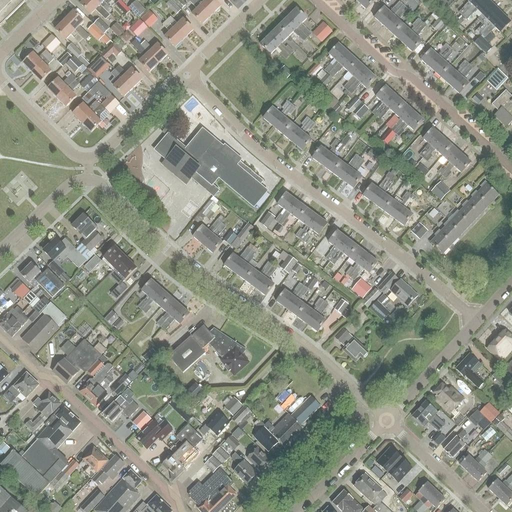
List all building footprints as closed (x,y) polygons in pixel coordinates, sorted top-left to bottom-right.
[(0,0),(0,26),(27,0),(0,0)] [(91,15),(95,10),(106,20),(110,16),(107,14),(93,0),(85,0),(81,5),(91,15)] [(93,0),(107,14),(111,10),(103,2),(105,0),(93,0)] [(175,15),(180,10),(171,0),(166,5),(175,15)] [(172,0),(182,10),(186,5),(181,0),(172,0)] [(202,25),(211,15),(202,5),(201,5),(198,2),(195,0),(191,0),(190,2),(197,9),(192,15),(202,25)] [(201,5),(202,5),(211,15),(220,7),(213,0),(206,0),(205,1),(203,0),(195,0),(198,2),(201,5)] [(358,0),(357,2),(365,10),(375,0),(358,0)] [(465,0),(469,3),(459,13),(463,17),(479,0),(465,0)] [(476,10),(482,16),(493,5),(487,0),(479,0),(463,17),(467,20),(476,10)] [(120,1),(116,5),(126,15),(130,11),(120,1)] [(140,17),(145,11),(136,2),(130,7),(140,17)] [(375,18),(384,27),(402,6),(399,3),(390,13),(384,8),(375,18)] [(482,35),(491,25),(502,14),(493,5),(482,16),(488,21),(483,26),(483,25),(477,31),(482,35)] [(398,20),(401,17),(407,10),(402,6),(384,27),(393,35),(403,24),(398,20)] [(287,18),(303,33),(306,30),(301,25),(307,19),(296,9),(287,18)] [(140,20),(149,28),(157,20),(149,11),(140,20)] [(64,22),(75,31),(83,39),(86,35),(82,31),(83,30),(79,27),(84,22),(73,12),(64,22)] [(511,22),(502,14),(491,25),(482,35),(485,38),(495,28),(500,33),(511,22)] [(298,37),(302,34),(303,33),(287,18),(278,27),(289,37),(293,32),(298,37)] [(438,19),(432,27),(436,31),(443,24),(438,19)] [(103,34),(109,29),(99,20),(94,25),(103,34)] [(138,38),(147,28),(139,20),(130,30),(138,38)] [(178,25),(174,21),(171,25),(174,29),(174,28),(184,39),(193,30),(183,20),(178,25)] [(421,23),(418,20),(412,27),(413,28),(411,31),(403,24),(393,35),(403,44),(412,33),(421,23)] [(162,25),(166,29),(171,25),(167,21),(162,25)] [(75,31),(64,22),(56,30),(66,40),(71,35),(79,43),(83,39),(75,31)] [(332,32),(324,23),(312,34),(321,43),(332,32)] [(412,52),(422,41),(417,37),(426,27),(421,23),(412,33),(403,44),(412,52)] [(174,29),(171,25),(166,29),(170,33),(165,37),(175,48),(184,39),(174,28),(174,29)] [(100,40),(104,36),(93,26),(89,30),(100,40)] [(119,26),(113,32),(119,38),(125,31),(119,26)] [(280,46),(285,51),(287,49),(282,44),(289,37),(278,27),(270,36),(280,46)] [(307,39),(311,35),(306,30),(303,33),(302,34),(307,39)] [(128,31),(123,36),(129,42),(134,37),(128,31)] [(304,43),(307,39),(302,34),(298,37),(304,43)] [(51,54),(60,44),(51,35),(42,45),(51,54)] [(280,55),(284,51),(285,51),(280,46),(270,36),(261,45),(271,55),(275,50),(280,55)] [(474,43),(486,54),(491,48),(480,37),(474,43)] [(141,46),(136,40),(131,45),(144,58),(139,62),(149,73),(159,64),(141,46)] [(145,42),(141,46),(159,64),(168,55),(158,45),(152,50),(145,42)] [(114,44),(102,56),(107,60),(114,54),(117,57),(122,52),(114,44)] [(329,75),(334,69),(334,68),(338,64),(340,65),(350,54),(339,44),(329,55),(336,62),(332,66),(330,65),(325,71),(329,75)] [(444,54),(444,55),(450,48),(446,44),(440,51),(441,52),(444,54)] [(80,56),(82,55),(71,45),(67,49),(77,59),(80,56)] [(288,48),(287,49),(285,51),(284,51),(289,57),(293,53),(288,48)] [(454,52),(450,48),(444,55),(446,57),(448,58),(454,52)] [(441,59),(440,58),(444,54),(441,52),(438,56),(431,50),(421,61),(431,70),(441,59)] [(284,51),(280,55),(286,60),(289,57),(284,51)] [(43,64),(42,63),(46,60),(50,56),(46,52),(38,59),(33,54),(23,64),(32,74),(43,64)] [(68,54),(59,64),(62,68),(72,58),(68,54)] [(349,74),(359,63),(350,54),(340,65),(338,64),(334,68),(334,69),(329,75),(332,78),(343,68),(349,74)] [(450,67),(443,61),(446,57),(444,55),(444,54),(440,58),(441,59),(431,70),(440,78),(450,67)] [(51,72),(46,67),(54,60),(50,56),(46,60),(42,63),(43,64),(32,74),(41,82),(51,72)] [(80,56),(77,59),(87,68),(90,65),(80,56)] [(94,77),(107,64),(100,57),(87,70),(94,77)] [(82,67),(74,58),(66,65),(75,74),(82,67)] [(461,70),(463,72),(469,65),(465,61),(459,68),(461,70)] [(357,81),(358,81),(368,71),(359,63),(349,74),(353,77),(343,88),(347,92),(353,86),(352,86),(357,81)] [(311,77),(321,67),(318,64),(308,74),(311,77)] [(467,75),(473,69),(469,65),(463,72),(465,74),(467,75)] [(119,67),(115,70),(119,74),(123,78),(133,89),(142,80),(132,69),(126,75),(123,71),(119,67)] [(291,74),(284,67),(279,72),(286,79),(291,74)] [(450,86),(459,76),(463,72),(461,70),(457,74),(450,67),(440,78),(450,86)] [(500,68),(488,79),(498,90),(510,78),(500,68)] [(123,78),(119,74),(115,70),(111,74),(115,78),(119,82),(114,87),(124,97),(133,89),(123,78)] [(317,76),(318,77),(322,80),(327,75),(322,70),(317,76)] [(376,79),(368,71),(358,81),(357,81),(352,86),(353,86),(347,92),(351,96),(361,85),(366,89),(376,79)] [(463,72),(459,76),(450,86),(459,95),(469,84),(462,78),(465,74),(463,72)] [(481,74),(475,80),(480,84),(485,78),(481,74)] [(97,83),(90,75),(79,85),(87,93),(97,83)] [(324,88),(332,79),(327,75),(319,84),(324,88)] [(48,89),(57,98),(75,81),(71,77),(63,84),(58,79),(48,89)] [(66,107),(76,97),(71,92),(79,85),(75,81),(57,98),(66,107)] [(99,83),(88,93),(92,97),(102,87),(99,83)] [(110,94),(103,87),(98,92),(105,98),(106,97),(107,98),(110,94)] [(385,106),(386,106),(395,96),(385,87),(376,98),(382,103),(372,114),(376,117),(381,112),(381,111),(385,106)] [(499,112),(495,116),(507,128),(511,123),(511,124),(511,96),(506,91),(492,105),(499,112)] [(484,99),(478,93),(472,100),(478,105),(484,99)] [(333,108),(338,103),(331,95),(326,101),(333,108)] [(111,96),(101,105),(109,114),(119,104),(111,96)] [(396,116),(405,105),(395,96),(386,106),(385,106),(381,111),(381,112),(376,117),(380,121),(389,110),(396,116)] [(352,114),(361,104),(356,100),(347,110),(352,114)] [(73,115),(82,124),(100,107),(96,103),(89,110),(83,105),(73,115)] [(283,109),(287,112),(292,106),(287,103),(283,109)] [(358,119),(367,109),(362,105),(354,115),(358,119)] [(405,123),(405,124),(414,113),(405,105),(396,116),(400,119),(396,124),(397,124),(401,128),(405,123)] [(296,109),(292,106),(287,112),(291,115),(296,109)] [(104,111),(100,107),(82,124),(91,133),(101,123),(97,118),(104,111)] [(280,114),(273,108),(263,119),(274,128),(283,117),(283,116),(287,112),(283,109),(280,114)] [(283,116),(283,117),(274,128),(284,136),(294,125),(288,120),(291,116),(291,115),(287,112),(283,116)] [(405,123),(401,128),(403,130),(407,125),(414,131),(423,121),(414,113),(405,124),(405,123)] [(306,128),(311,122),(307,119),(302,125),(306,128)] [(315,126),(311,122),(306,128),(310,131),(315,126)] [(395,134),(400,128),(401,128),(397,124),(391,131),(395,134)] [(168,135),(173,129),(169,125),(162,133),(167,137),(168,135)] [(284,136),(294,145),(303,133),(294,125),(284,136)] [(404,131),(403,130),(401,128),(400,128),(395,134),(396,135),(399,137),(404,131)] [(419,155),(423,159),(428,153),(427,153),(441,136),(433,129),(423,140),(429,145),(419,155)] [(390,130),(381,140),(387,145),(396,135),(395,134),(391,131),(390,130)] [(191,179),(209,195),(213,198),(219,191),(213,186),(219,179),(254,208),(267,192),(260,186),(263,182),(258,178),(251,172),(240,162),(241,161),(224,146),(223,148),(203,131),(186,150),(168,135),(167,137),(154,151),(166,161),(162,165),(186,186),(191,179)] [(312,141),(303,133),(294,145),(303,152),(312,141)] [(432,157),(430,156),(435,150),(443,158),(452,146),(441,136),(427,153),(428,153),(423,159),(427,162),(432,157)] [(332,148),(336,150),(340,145),(336,142),(332,148)] [(340,145),(336,150),(335,151),(339,154),(344,148),(340,145)] [(443,158),(452,166),(462,155),(452,146),(443,158)] [(332,155),(335,151),(336,150),(332,148),(331,147),(327,152),(322,147),(313,159),(323,167),(332,155)] [(372,150),(368,154),(375,159),(378,155),(372,150)] [(323,167),(333,174),(342,163),(332,155),(323,167)] [(452,166),(461,174),(471,163),(462,155),(452,166)] [(356,166),(360,160),(356,157),(352,163),(356,166)] [(365,163),(360,160),(356,166),(360,169),(365,163)] [(333,174),(344,182),(352,171),(342,163),(333,174)] [(420,165),(416,169),(424,176),(428,172),(420,165)] [(344,182),(345,183),(354,190),(362,178),(356,174),(360,169),(356,166),(352,171),(344,182)] [(438,172),(442,176),(447,170),(448,170),(444,166),(438,172)] [(447,170),(442,176),(446,179),(452,173),(448,170),(447,170)] [(382,185),(386,189),(391,182),(386,179),(382,185)] [(395,186),(391,182),(386,189),(391,192),(395,186)] [(490,205),(498,197),(486,185),(487,184),(485,182),(481,186),(482,188),(478,192),(490,205)] [(448,192),(439,184),(432,192),(440,200),(448,192)] [(364,197),(374,204),(382,193),(372,185),(364,197)] [(481,215),(490,205),(478,192),(476,191),(472,196),(473,197),(469,202),(481,215)] [(393,200),(385,195),(382,193),(374,204),(384,212),(393,200)] [(285,211),(281,216),(284,219),(297,202),(287,194),(278,206),(285,211)] [(402,200),(407,204),(411,197),(407,194),(402,200)] [(411,197),(407,204),(411,207),(416,200),(411,197)] [(384,212),(395,220),(403,208),(393,200),(384,212)] [(201,213),(205,216),(216,204),(212,201),(201,213)] [(467,201),(462,206),(464,207),(459,212),(472,224),(481,215),(469,202),(467,201)] [(307,209),(297,202),(284,219),(288,221),(292,216),(299,221),(307,209)] [(395,220),(396,221),(405,227),(413,216),(403,208),(395,220)] [(317,217),(307,209),(299,221),(309,228),(317,217)] [(455,217),(450,222),(463,234),(472,224),(459,212),(458,211),(453,216),(455,217)] [(275,219),(269,213),(260,225),(267,230),(275,219)] [(102,240),(93,232),(96,229),(83,216),(72,227),(81,236),(82,235),(86,239),(82,243),(90,252),(102,240)] [(279,225),(284,219),(281,216),(280,216),(275,222),(279,225)] [(317,217),(309,228),(305,234),(308,236),(312,231),(319,236),(328,224),(317,217)] [(288,222),(288,221),(284,219),(279,225),(283,228),(288,222)] [(449,220),(444,225),(446,227),(441,231),(454,243),(463,234),(450,222),(449,220)] [(212,234),(212,235),(221,224),(217,221),(208,232),(203,227),(194,238),(202,245),(212,234)] [(420,240),(428,232),(420,223),(411,232),(420,240)] [(216,238),(225,227),(221,224),(212,235),(212,234),(202,245),(214,255),(223,244),(216,238)] [(254,229),(247,224),(237,238),(243,242),(254,229)] [(295,237),(300,240),(305,234),(300,230),(295,237)] [(454,243),(441,231),(440,230),(435,235),(436,236),(431,242),(443,254),(454,243)] [(223,240),(229,245),(237,237),(230,231),(223,240)] [(335,248),(331,253),(335,256),(339,251),(348,240),(338,232),(329,243),(335,248)] [(309,237),(308,236),(305,234),(300,240),(304,243),(309,237)] [(56,240),(44,252),(53,261),(54,260),(58,256),(63,261),(67,258),(78,269),(86,262),(74,249),(64,239),(60,244),(56,240)] [(339,251),(335,256),(339,259),(343,254),(349,259),(358,247),(348,240),(339,251)] [(349,259),(359,266),(359,267),(368,255),(358,247),(349,259)] [(115,248),(104,259),(114,270),(126,258),(115,248)] [(225,267),(235,274),(252,252),(248,249),(239,259),(234,255),(225,267)] [(235,274),(245,282),(254,270),(248,266),(256,255),(252,252),(235,274)] [(330,262),(330,263),(335,256),(331,253),(326,260),(330,262)] [(355,272),(359,275),(360,275),(364,270),(369,274),(378,263),(368,255),(359,267),(359,266),(355,272)] [(298,262),(290,256),(281,268),(289,274),(298,262)] [(339,259),(335,256),(330,263),(334,266),(339,259)] [(89,273),(100,262),(95,257),(84,267),(89,273)] [(114,270),(109,275),(113,280),(119,274),(125,280),(136,269),(126,258),(114,270)] [(323,270),(330,262),(326,260),(325,259),(319,267),(323,270)] [(42,275),(32,264),(21,275),(29,283),(34,288),(38,286),(52,299),(64,287),(47,270),(42,275)] [(245,282),(254,288),(256,289),(272,267),(268,264),(263,270),(260,275),(254,270),(245,282)] [(297,264),(292,271),(296,274),(299,271),(302,267),(298,264),(297,264)] [(276,270),(272,267),(256,289),(266,297),(275,286),(268,281),(276,270)] [(346,275),(350,278),(355,272),(351,268),(346,275)] [(83,270),(77,275),(80,279),(86,273),(83,270)] [(350,278),(354,281),(359,275),(355,272),(350,278)] [(63,273),(59,277),(66,285),(71,281),(63,273)] [(338,283),(342,277),(337,274),(333,279),(338,283)] [(398,280),(392,275),(378,290),(384,295),(389,290),(391,292),(390,292),(402,303),(401,304),(404,307),(405,306),(407,308),(418,297),(401,281),(399,283),(397,281),(398,280)] [(304,287),(311,291),(318,282),(311,277),(304,287)] [(152,301),(161,290),(152,281),(142,292),(148,297),(144,301),(144,302),(148,305),(151,300),(152,301)] [(360,281),(352,291),(363,300),(371,290),(360,281)] [(19,283),(11,291),(15,295),(17,297),(21,300),(29,292),(25,288),(25,289),(19,283)] [(110,295),(115,300),(127,289),(122,283),(110,295)] [(294,291),(295,291),(299,295),(304,288),(299,285),(294,291)] [(304,288),(299,295),(302,297),(303,298),(308,292),(304,288)] [(161,309),(171,298),(161,290),(152,301),(161,309)] [(296,299),(299,295),(295,291),(291,296),(286,292),(277,304),(287,311),(296,299)] [(362,304),(367,309),(381,295),(376,291),(362,304)] [(31,292),(23,299),(30,306),(37,298),(31,292)] [(287,311),(297,318),(306,307),(299,302),(302,297),(299,295),(296,299),(287,311)] [(57,328),(66,319),(50,304),(47,308),(37,298),(30,306),(40,316),(42,314),(45,316),(57,328)] [(167,314),(163,318),(167,321),(171,317),(180,306),(171,298),(161,309),(167,314)] [(314,306),(315,307),(319,310),(324,303),(319,300),(314,306)] [(341,315),(349,305),(341,300),(334,310),(341,315)] [(148,305),(144,302),(144,301),(138,307),(142,311),(148,305)] [(377,301),(369,309),(382,321),(390,313),(377,301)] [(329,307),(324,303),(319,310),(324,313),(329,307)] [(148,305),(142,311),(146,314),(151,308),(148,305)] [(167,321),(171,325),(175,320),(181,325),(190,314),(180,306),(171,317),(167,321)] [(14,310),(13,309),(0,322),(0,326),(6,332),(7,331),(7,329),(15,321),(15,320),(22,312),(17,307),(14,310)] [(316,314),(319,310),(315,307),(312,311),(306,307),(297,318),(307,326),(316,314)] [(320,317),(324,313),(319,310),(316,314),(307,326),(317,333),(326,321),(320,317)] [(395,321),(401,315),(397,311),(391,317),(395,321)] [(24,313),(22,312),(15,320),(15,321),(7,329),(7,331),(6,332),(12,338),(29,321),(28,319),(23,314),(24,313)] [(105,321),(112,327),(119,319),(112,313),(105,321)] [(59,329),(57,328),(45,316),(23,339),(36,353),(59,329)] [(161,328),(167,321),(163,318),(158,324),(161,328)] [(119,320),(113,326),(118,331),(124,324),(119,320)] [(165,331),(171,325),(167,321),(161,328),(165,331)] [(204,326),(168,357),(182,373),(206,354),(203,351),(202,350),(209,344),(224,361),(223,362),(234,375),(247,363),(242,357),(245,350),(225,337),(224,337),(213,330),(210,333),(204,326)] [(368,353),(344,330),(336,339),(346,348),(343,351),(355,363),(360,357),(362,359),(363,357),(364,358),(367,355),(366,354),(368,353)] [(499,362),(511,348),(511,337),(505,330),(486,350),(499,362)] [(101,357),(90,347),(84,341),(54,373),(66,385),(80,370),(85,374),(101,357)] [(149,365),(159,357),(152,349),(142,358),(149,365)] [(478,389),(483,384),(474,375),(481,367),(469,355),(456,370),(466,379),(467,378),(478,389)] [(102,367),(97,362),(87,372),(92,377),(102,367)] [(103,382),(103,383),(108,377),(111,375),(108,372),(113,368),(110,365),(107,365),(93,379),(96,381),(94,383),(91,381),(80,392),(86,399),(103,382)] [(0,382),(8,375),(0,366),(0,382)] [(507,393),(511,387),(511,385),(498,371),(492,377),(507,393)] [(277,384),(285,376),(281,372),(273,380),(277,384)] [(26,399),(39,385),(27,374),(14,387),(9,392),(8,391),(3,395),(12,403),(21,394),(26,399)] [(106,390),(114,382),(110,379),(113,377),(111,375),(108,377),(103,383),(103,382),(86,399),(95,407),(107,395),(103,392),(105,390),(106,390)] [(125,375),(110,390),(116,396),(131,381),(125,375)] [(199,398),(207,391),(199,383),(192,390),(199,398)] [(433,401),(448,415),(450,413),(453,410),(463,399),(451,388),(449,390),(442,384),(433,394),(436,397),(433,401)] [(47,418),(60,405),(49,394),(41,402),(38,399),(33,404),(47,418)] [(111,423),(122,412),(128,419),(139,408),(132,402),(129,405),(120,397),(103,415),(111,423)] [(241,407),(232,398),(223,408),(232,417),(241,407)] [(265,428),(273,436),(284,447),(302,429),(301,427),(321,407),(311,398),(291,418),(288,415),(274,429),(268,423),(265,426),(266,427),(265,428)] [(437,413),(426,403),(412,417),(423,427),(427,423),(437,433),(444,425),(434,416),(437,413)] [(236,426),(249,412),(244,407),(231,421),(236,426)] [(37,499),(64,469),(57,463),(60,460),(54,454),(81,424),(65,409),(62,412),(59,410),(45,426),(47,427),(41,434),(41,435),(38,439),(21,458),(14,452),(1,466),(37,499)] [(185,409),(180,414),(188,422),(193,417),(185,409)] [(478,411),(468,420),(475,427),(484,418),(478,411)] [(229,424),(225,421),(229,416),(225,412),(220,416),(219,415),(207,427),(205,428),(204,427),(200,431),(204,436),(210,430),(217,437),(229,424)] [(458,427),(464,420),(457,413),(454,417),(451,420),(458,427)] [(151,420),(145,414),(134,425),(140,431),(151,420)] [(24,426),(32,434),(45,420),(40,416),(33,424),(30,421),(24,426)] [(254,425),(260,431),(254,437),(268,452),(278,443),(272,437),(273,436),(265,428),(266,427),(265,426),(259,420),(254,425)] [(135,439),(146,449),(157,437),(161,441),(171,430),(163,422),(157,428),(151,422),(135,439)] [(511,441),(511,432),(502,422),(497,427),(511,441)] [(183,444),(163,465),(176,478),(185,469),(184,468),(198,454),(194,450),(204,440),(188,425),(176,438),(183,444)] [(240,427),(234,434),(239,439),(246,432),(240,427)] [(486,442),(495,434),(490,428),(481,436),(486,442)] [(466,435),(463,432),(456,438),(444,451),(452,459),(465,446),(460,441),(466,435)] [(441,446),(448,439),(442,433),(435,440),(441,446)] [(234,451),(240,445),(231,436),(225,442),(234,451)] [(3,442),(0,444),(0,450),(4,454),(10,449),(3,442)] [(222,465),(230,458),(220,448),(212,455),(222,465)] [(94,449),(83,460),(90,466),(84,472),(91,479),(97,473),(107,462),(94,449)] [(257,449),(248,459),(260,471),(270,461),(257,449)] [(376,463),(387,473),(401,459),(390,449),(376,463)] [(478,465),(482,461),(489,454),(485,451),(474,462),(469,457),(460,466),(469,474),(478,465)] [(236,453),(233,457),(233,459),(240,467),(234,472),(247,484),(257,475),(236,453)] [(492,458),(489,454),(482,461),(485,465),(492,458)] [(112,480),(116,475),(115,474),(124,465),(115,457),(93,480),(97,485),(101,481),(103,482),(108,477),(112,480)] [(205,465),(208,469),(212,474),(221,466),(213,457),(205,465)] [(412,469),(401,459),(387,473),(399,483),(412,469)] [(56,491),(68,478),(79,466),(73,461),(62,473),(50,486),(56,491)] [(486,466),(485,465),(482,461),(478,465),(469,474),(478,483),(486,474),(482,470),(486,466)] [(501,477),(510,469),(506,465),(497,473),(501,477)] [(199,483),(189,492),(189,497),(199,507),(198,509),(200,511),(219,511),(237,496),(229,488),(234,484),(220,469),(202,487),(199,483)] [(371,503),(376,507),(373,511),(374,511),(406,511),(400,503),(393,494),(394,493),(369,470),(365,475),(364,474),(353,487),(371,503)] [(125,511),(140,496),(134,490),(142,482),(130,471),(95,510),(96,511),(125,511)] [(488,490),(497,499),(506,489),(506,490),(510,485),(506,482),(505,481),(501,485),(497,481),(488,490)] [(506,489),(497,499),(506,507),(511,500),(511,495),(509,493),(511,490),(511,482),(510,485),(506,490),(506,489)] [(413,509),(416,511),(417,511),(436,492),(427,484),(415,497),(420,502),(413,509)] [(0,511),(27,511),(0,487),(0,511)] [(80,508),(84,511),(90,511),(104,497),(97,491),(80,508)] [(411,495),(407,491),(399,499),(403,503),(411,495)] [(344,492),(332,504),(340,511),(360,511),(362,510),(352,501),(352,500),(344,492)] [(445,501),(436,492),(417,511),(423,511),(431,505),(436,510),(445,501)] [(157,496),(147,506),(141,511),(171,511),(172,511),(157,496)]
